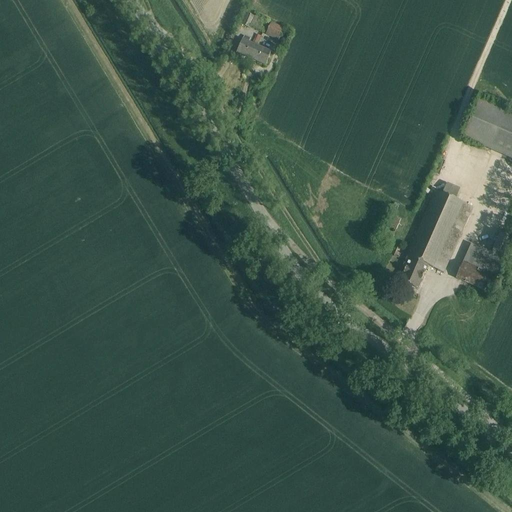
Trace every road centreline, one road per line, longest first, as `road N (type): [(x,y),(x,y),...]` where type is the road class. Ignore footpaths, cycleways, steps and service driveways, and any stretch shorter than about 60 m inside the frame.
road 1 (unclassified): [(511,449),(314,293),(130,0)]
road 2 (track): [(443,154),(509,0)]
